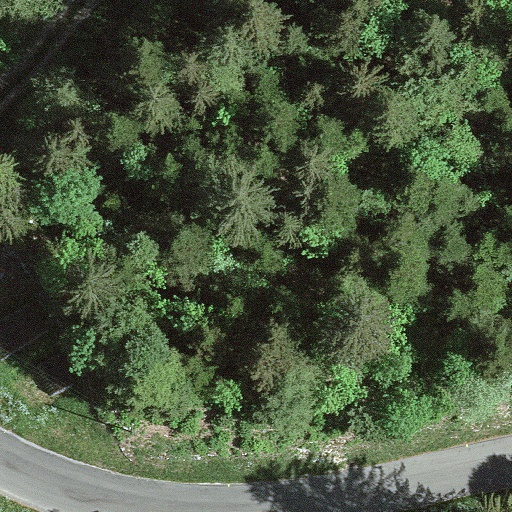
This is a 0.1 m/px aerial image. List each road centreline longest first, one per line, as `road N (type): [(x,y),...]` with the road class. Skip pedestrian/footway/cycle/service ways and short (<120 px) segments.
road 1 (tertiary): [(511,469),(400,492),(189,511)]
road 2 (tertiary): [(174,511),(99,502),(0,462)]
road 3 (track): [(0,95),(86,0)]
